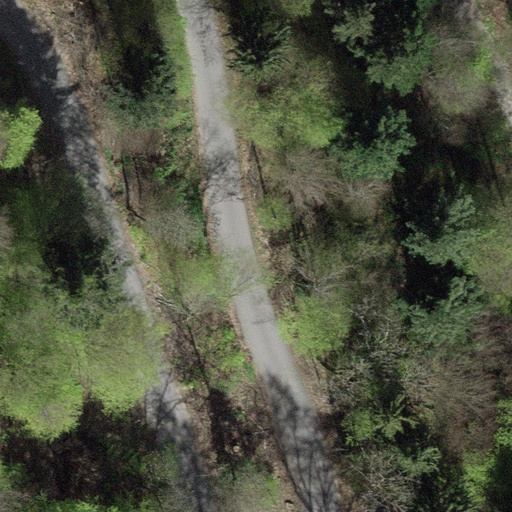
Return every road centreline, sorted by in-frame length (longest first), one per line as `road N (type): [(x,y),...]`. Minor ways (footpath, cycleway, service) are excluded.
road 1 (unclassified): [(192,511),(69,120),(53,78),(3,0)]
road 2 (unclassified): [(193,0),(235,250),(325,511)]
road 3 (track): [(511,116),(452,0)]
